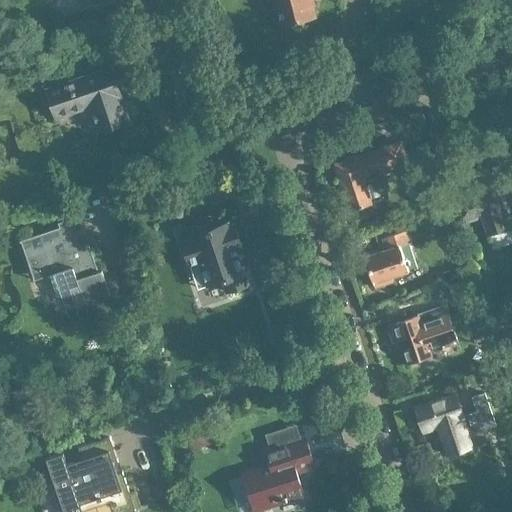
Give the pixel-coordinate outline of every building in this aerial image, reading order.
[(273,0),(276,8),(275,8),(280,25),(314,16),(311,5),(314,4),(312,0),(273,0)] [(97,132),(129,121),(119,88),(108,92),(100,70),(45,88),(55,119),(90,107),(97,132)] [(220,79),(226,95),(240,91),(235,74),(220,79)] [(365,179),(408,164),(400,141),(335,164),(350,209),(372,201),(365,179)] [(451,201),(458,222),(479,216),(486,235),(511,226),(511,222),(494,166),(473,173),(479,192),(451,201)] [(250,285),(228,220),(227,216),(212,221),(211,218),(185,227),(188,238),(182,240),(197,289),(221,281),(225,293),(250,285)] [(20,240),(33,281),(53,274),(61,297),(71,294),(75,308),(109,296),(100,269),(97,270),(88,242),(78,245),(69,219),(57,223),(59,227),(20,240)] [(406,230),(386,237),(390,248),(364,256),(373,283),(407,272),(399,246),(410,243),(406,230)] [(420,317),(419,314),(386,325),(395,349),(400,347),(407,363),(433,355),(431,349),(457,340),(449,317),(437,322),(423,326),(420,317)] [(464,415),(457,395),(416,408),(423,430),(438,425),(448,454),(470,446),(466,434),(495,424),(484,392),(471,397),(475,411),(464,415)] [(214,440),(207,421),(183,430),(190,449),(214,440)] [(111,511),(128,511),(133,510),(109,437),(78,448),(81,458),(66,464),(62,453),(44,459),(62,511),(80,511),(79,506),(106,497),(111,511)] [(295,470),(313,465),(305,439),(265,452),(270,467),(244,475),(255,509),(303,494),(295,470)]
